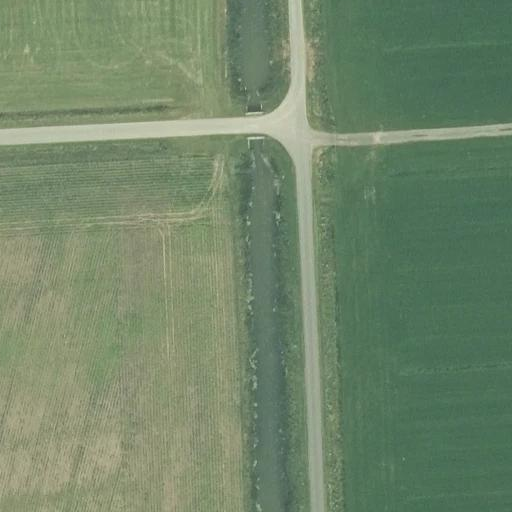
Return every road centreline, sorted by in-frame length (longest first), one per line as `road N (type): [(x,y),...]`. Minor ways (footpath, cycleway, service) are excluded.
road 1 (unclassified): [(320,511),(298,122)]
road 2 (unclassified): [(298,122),(0,137)]
road 3 (unclassified): [(298,122),(293,0)]
